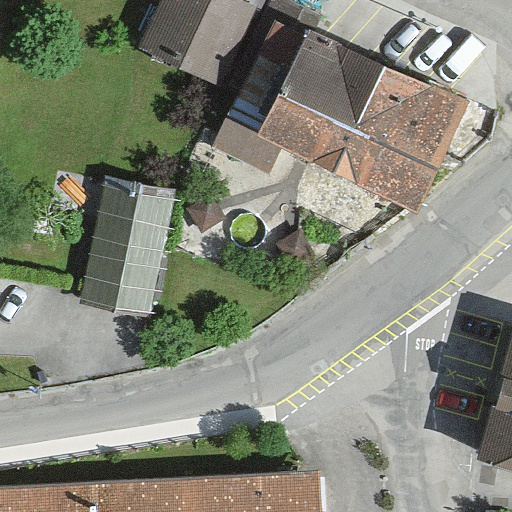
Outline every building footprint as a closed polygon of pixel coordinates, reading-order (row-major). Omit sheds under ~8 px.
[(257,0),(167,0),(144,48),(212,80),(248,3),(255,6),(257,0)] [(310,12),(284,0),(274,0),(220,116),(422,209),(472,102),(304,25),(310,12)] [(177,190),(106,177),(85,299),(156,311),(177,190)] [(511,373),(486,456),(511,463),(511,373)] [(0,511),(312,511),(309,468),(0,491),(0,511)]
